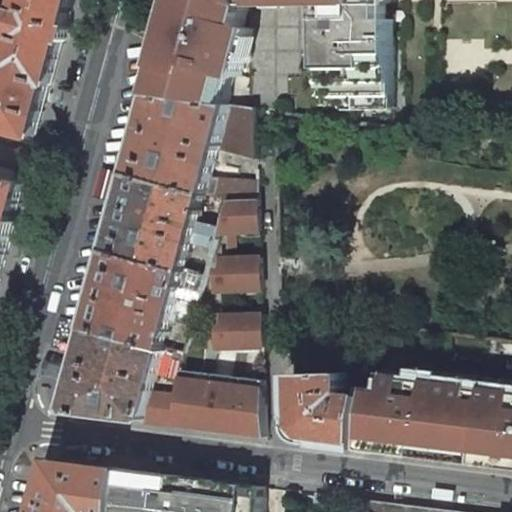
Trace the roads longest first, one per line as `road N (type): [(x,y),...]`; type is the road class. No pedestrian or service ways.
road 1 (tertiary): [(8,423),(121,0)]
road 2 (residential): [(278,461),(269,159)]
road 3 (residential): [(8,423),(278,461)]
road 4 (residential): [(278,461),(511,490)]
